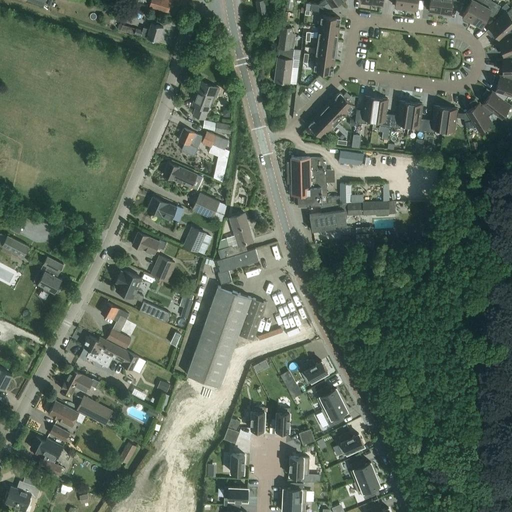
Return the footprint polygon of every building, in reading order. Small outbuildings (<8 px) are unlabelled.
[(133,0),(142,3),(143,0),(150,2),(149,5),(158,8),(168,11),(170,0),(133,0)] [(255,0),(257,11),(261,10),(265,10),(263,0),(255,0)] [(285,0),(283,10),(286,11),(284,19),(288,20),(290,11),(288,11),(289,7),(291,8),(292,0),(285,0)] [(311,2),(310,10),(323,11),(324,5),(328,2),(332,7),(340,0),(322,0),(318,3),(311,2)] [(395,0),(394,5),(397,6),(396,7),(404,8),(404,7),(405,7),(406,0),(395,0)] [(406,0),(405,7),(407,7),(407,9),(414,10),(414,8),(416,8),(417,0),(406,0)] [(429,0),(428,10),(431,10),(430,12),(438,13),(438,11),(439,12),(440,0),(429,0)] [(440,0),(439,12),(441,12),(441,14),(448,15),(448,13),(450,13),(452,0),(440,0)] [(470,20),(472,21),(482,0),(463,0),(469,3),(462,15),(464,16),(463,18),(469,22),(470,20)] [(491,0),(482,0),(472,21),(473,21),(472,23),(479,27),(479,25),(481,26),(488,13),(494,16),(500,5),(491,0)] [(496,33),(499,36),(501,41),(511,35),(511,33),(510,28),(511,25),(511,8),(511,7),(484,31),(485,32),(486,31),(491,36),(494,33),(495,34),(496,33)] [(340,17),(320,15),(319,26),(338,29),(340,17)] [(163,26),(153,23),(151,23),(149,28),(143,27),(142,30),(122,24),(120,29),(159,41),(163,26)] [(294,49),(289,48),(292,28),(281,26),(278,47),(279,47),(274,81),(289,83),(294,49)] [(338,29),(319,26),(317,37),(337,40),(338,29)] [(503,50),(505,53),(505,58),(511,58),(511,35),(501,41),(492,44),(492,45),(494,44),(497,51),(501,49),(501,50),(503,50)] [(337,40),(317,37),(316,48),(335,51),(337,40)] [(335,51),(316,48),(314,59),(334,61),(335,51)] [(504,68),(504,72),(502,77),(511,79),(511,58),(505,58),(495,59),(495,60),(497,59),(497,67),(502,67),(502,68),(504,68)] [(332,73),(334,61),(314,59),(313,70),(332,73)] [(498,85),(497,89),(494,93),(504,100),(508,94),(511,95),(511,79),(502,77),(493,74),(494,75),(492,82),(497,83),(496,84),(498,85)] [(201,81),(192,104),(196,106),(193,114),(204,118),(211,101),(209,100),(214,86),(216,87),(201,81)] [(487,99),(484,102),(480,105),(487,116),(494,111),(502,117),(511,105),(504,100),(494,93),(486,87),(486,88),(487,89),(482,94),(486,97),(485,98),(487,99)] [(339,91),(331,100),(345,113),(354,105),(348,99),(351,96),(346,91),(343,94),(339,91)] [(365,123),(366,119),(373,120),(376,97),(365,95),(363,109),(356,108),(354,121),(364,122),(365,123)] [(380,121),(380,124),(390,126),(390,125),(392,113),(386,112),(388,98),(376,97),(373,120),(380,121)] [(487,116),(480,105),(475,97),(474,98),(475,99),(469,103),(471,107),(470,107),(471,109),(468,111),(462,112),(463,118),(466,128),(477,126),(480,130),(491,123),(487,116)] [(345,113),(331,100),(324,107),(338,121),(345,113)] [(400,127),(400,124),(408,125),(411,101),(400,100),(398,114),(392,113),(390,125),(390,126),(400,127)] [(415,126),(414,129),(424,131),(425,128),(426,118),(420,117),(422,103),(411,101),(408,125),(415,126)] [(426,118),(425,128),(424,131),(435,132),(435,128),(442,129),(445,106),(434,105),(432,119),(426,118)] [(445,106),(442,129),(454,131),(456,116),(463,118),(462,112),(457,111),(457,108),(445,106)] [(338,121),(324,107),(316,115),(331,129),(338,121)] [(322,137),(331,129),(316,115),(308,124),(322,137)] [(204,120),(203,128),(215,130),(230,132),(231,124),(216,122),(204,120)] [(184,128),(179,139),(184,142),(181,149),(194,155),(197,147),(198,148),(203,136),(193,132),(184,128)] [(212,144),(215,135),(206,131),(202,142),(211,146),(212,144)] [(426,143),(427,133),(420,132),(419,142),(426,143)] [(353,133),(351,145),(359,146),(360,134),(353,133)] [(225,147),(227,139),(215,135),(212,144),(215,145),(224,148),(225,147)] [(211,146),(209,151),(218,155),(214,177),(223,181),(230,149),(225,147),(224,148),(215,145),(212,144),(211,146)] [(363,153),(340,149),(338,162),(358,165),(359,162),(362,162),(363,153)] [(293,157),(291,157),(291,161),(291,183),(292,194),(294,194),(294,204),(298,204),(298,205),(321,205),(321,204),(321,203),(351,202),(351,182),(339,183),(339,193),(339,195),(326,195),(326,193),(326,181),(326,178),(332,178),(331,170),(326,170),(326,164),(323,164),(323,157),(309,157),(309,156),(301,156),(293,157)] [(202,176),(178,166),(169,162),(163,174),(196,189),(202,176)] [(366,181),(366,189),(374,189),(374,181),(366,181)] [(219,201),(209,197),(199,193),(192,210),(194,211),(195,209),(212,217),(219,201)] [(147,209),(157,213),(162,215),(171,219),(176,207),(167,203),(153,196),(147,209)] [(321,212),(309,214),(312,230),(322,228),(337,226),(346,224),(345,214),(395,212),(395,204),(395,200),(389,200),(388,200),(388,201),(383,201),(351,202),(321,203),(321,204),(321,205),(321,212)] [(238,244),(246,242),(253,240),(250,230),(248,230),(245,221),(247,221),(244,212),(229,217),(238,244)] [(205,232),(201,230),(192,226),(184,245),(197,250),(205,232)] [(138,231),(132,243),(141,248),(154,253),(157,246),(163,248),(166,241),(160,238),(159,240),(147,235),(138,231)] [(363,231),(356,231),(356,243),(373,244),(373,234),(369,234),(369,232),(369,231),(363,231)] [(1,245),(23,257),(29,246),(7,234),(1,245)] [(219,249),(229,246),(226,237),(221,239),(219,249)] [(222,257),(235,253),(233,245),(229,246),(219,249),(222,257)] [(222,257),(223,260),(217,262),(220,271),(217,272),(221,283),(232,280),(228,269),(259,260),(255,247),(235,253),(222,257)] [(63,264),(47,255),(43,264),(46,266),(43,271),(40,269),(34,280),(38,282),(36,285),(41,288),(40,288),(42,289),(48,292),(49,290),(54,293),(55,291),(57,292),(60,287),(58,286),(62,279),(55,275),(57,272),(59,273),(63,264)] [(159,255),(151,273),(168,280),(176,262),(159,255)] [(254,265),(255,276),(265,275),(264,264),(254,265)] [(121,269),(116,281),(118,283),(116,289),(141,300),(143,295),(135,292),(141,277),(124,270),(124,271),(121,269)] [(197,281),(190,278),(186,287),(193,290),(197,281)] [(266,302),(218,285),(187,373),(220,385),(238,333),(253,339),(266,302)] [(301,301),(306,299),(302,288),(297,290),(301,301)] [(293,304),(298,302),(294,291),(290,293),(293,304)] [(182,296),(179,305),(183,307),(181,315),(187,317),(193,298),(187,296),(186,297),(183,296),(182,296)] [(143,300),(139,310),(166,322),(171,312),(143,300)] [(107,301),(101,312),(110,317),(116,320),(107,337),(126,347),(131,338),(119,331),(129,313),(107,301)] [(288,321),(264,330),(266,337),(290,328),(288,321)] [(89,334),(83,346),(89,349),(86,355),(107,366),(112,356),(123,361),(122,363),(132,368),(139,356),(108,340),(99,336),(98,339),(89,334)] [(265,358),(253,365),(256,372),(269,365),(265,358)] [(304,369),(301,371),(307,382),(327,371),(321,360),(315,363),(312,358),(301,364),(304,369)] [(12,374),(3,369),(0,367),(0,385),(5,388),(12,374)] [(95,387),(98,381),(93,378),(92,379),(84,375),(80,373),(71,368),(65,379),(65,380),(65,381),(61,389),(71,394),(76,385),(81,387),(87,391),(90,384),(95,387)] [(166,391),(169,384),(161,380),(157,387),(166,391)] [(327,384),(316,390),(319,396),(316,397),(322,408),(342,398),(336,387),(330,390),(327,384)] [(105,423),(112,410),(83,395),(76,408),(105,423)] [(322,412),(318,414),(324,425),(328,423),(329,426),(344,418),(341,412),(347,409),(342,398),(321,409),(322,412)] [(85,415),(64,404),(55,399),(48,413),(65,422),(68,416),(81,422),(85,415)] [(252,405),(251,428),(264,429),(265,405),(252,405)] [(154,418),(158,411),(150,406),(146,413),(154,418)] [(277,406),(276,429),(289,430),(290,407),(277,406)] [(65,440),(69,433),(53,424),(49,432),(65,440)] [(228,426),(225,432),(237,436),(239,430),(228,426)] [(310,427),(298,431),(300,437),(312,433),(310,427)] [(340,441),(337,442),(342,454),(364,445),(358,433),(352,435),(349,430),(338,435),(340,441)] [(225,432),(223,438),(235,442),(237,436),(225,432)] [(312,433),(300,437),(302,443),(314,439),(312,433)] [(36,436),(30,447),(42,453),(37,465),(58,474),(61,466),(53,463),(62,446),(46,437),(44,441),(36,436)] [(128,459),(136,445),(128,440),(120,454),(118,458),(127,462),(128,459)] [(231,453),(230,471),(243,472),(244,453),(231,453)] [(290,455),(289,474),(302,474),(301,480),(319,481),(319,475),(308,475),(309,456),(290,455)] [(167,458),(164,498),(205,500),(207,460),(167,458)] [(362,458),(350,462),(352,468),(350,469),(354,480),(355,481),(375,473),(370,461),(364,464),(362,458)] [(11,485),(5,502),(14,505),(14,507),(23,510),(24,511),(29,495),(36,498),(40,486),(36,485),(39,478),(26,473),(23,480),(19,479),(16,487),(11,485)] [(354,480),(353,481),(358,493),(362,492),(364,498),(376,493),(373,487),(380,484),(375,473),(355,481),(354,480)] [(283,487),(282,499),(306,500),(306,488),(302,488),(303,482),(290,481),(290,487),(283,487)] [(224,486),(223,504),(227,504),(240,505),(240,499),(247,499),(247,487),(224,486)] [(282,499),(282,511),(289,511),(288,511),(301,511),(305,511),(306,500),(282,499)] [(81,510),(82,503),(76,501),(74,509),(81,510)] [(380,503),(365,508),(366,511),(389,511),(388,507),(382,509),(380,503)]
